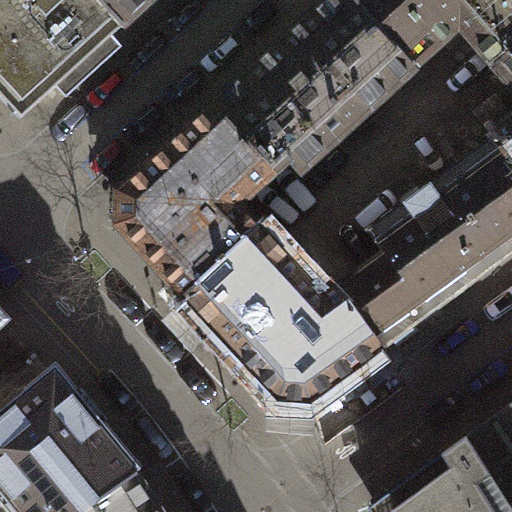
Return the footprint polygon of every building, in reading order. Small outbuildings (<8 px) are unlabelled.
[(0,0),(0,93),(7,102),(39,103),(122,27),(97,0),(0,0)] [(97,0),(122,27),(124,29),(155,0),(97,0)] [(214,104),(275,171),(277,170),(281,170),(292,160),(302,170),(387,92),(402,79),(416,66),(356,0),(329,0),(315,13),(214,104)] [(495,66),(511,51),(511,0),(356,0),(416,66),(460,26),(495,66)] [(511,51),(495,66),(511,85),(511,117),(491,132),(495,137),(511,161),(511,51)] [(184,295),(260,226),(240,204),(275,171),(214,104),(149,164),(120,190),(119,223),(184,295)] [(511,253),(511,161),(495,137),(369,229),(384,251),(362,267),(350,276),(338,284),(385,347),(396,338),(408,330),(498,264),(511,253)] [(385,347),(338,284),(325,295),(261,225),(260,226),(184,295),(238,353),(279,397),(311,401),(385,347)] [(0,420),(0,476),(29,511),(77,511),(135,473),(100,430),(56,375),(0,420)] [(511,511),(511,402),(442,453),(372,504),(377,511),(511,511)] [(160,511),(135,473),(77,511),(160,511)]
